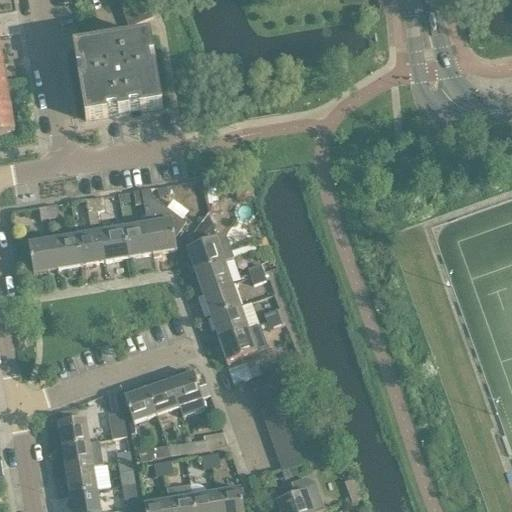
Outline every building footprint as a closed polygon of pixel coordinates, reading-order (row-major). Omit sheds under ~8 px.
[(145,0),(135,0),(120,6),(125,17),(149,7),(145,0)] [(129,28),(153,18),(149,7),(125,17),(129,28)] [(108,117),(107,112),(117,110),(118,115),(120,115),(124,114),(128,113),(130,113),(130,108),(140,106),(140,111),(163,108),(156,68),(151,69),(150,59),(155,58),(151,36),(133,39),(74,48),(78,71),(83,70),(84,80),(79,81),(86,120),(108,117)] [(7,83),(0,84),(0,108),(10,107),(7,83)] [(0,134),(14,132),(10,107),(0,108),(0,134)] [(177,251),(175,237),(189,219),(151,191),(143,192),(145,205),(148,225),(153,255),(177,251)] [(134,193),(136,206),(145,205),(143,192),(134,193)] [(106,211),(104,198),(95,200),(97,213),(106,211)] [(87,201),(89,214),(97,213),(95,200),(87,201)] [(58,219),(56,206),(47,207),(50,220),(58,219)] [(39,209),(41,222),(50,220),(47,207),(39,209)] [(126,228),(131,259),(153,255),(148,225),(126,228)] [(101,233),(105,263),(131,259),(126,228),(101,233)] [(77,237),(82,267),(105,263),(101,233),(77,237)] [(53,241),(58,271),(82,267),(77,237),(53,241)] [(223,237),(187,249),(196,273),(225,262),(235,259),(228,239),(223,237)] [(29,245),(34,275),(58,271),(53,241),(29,245)] [(225,262),(196,273),(203,295),(232,284),(225,262)] [(261,265),(249,269),(252,278),(263,274),(261,265)] [(255,286),(266,282),(263,274),(252,278),(255,286)] [(212,318),(241,308),(232,284),(203,295),(212,318)] [(241,308),(212,318),(219,340),(249,330),(241,308)] [(276,311),(265,315),(267,323),(279,319),(276,311)] [(270,331),(282,327),(279,319),(267,323),(270,331)] [(228,364),(257,353),(249,330),(219,340),(228,364)] [(199,389),(194,375),(169,383),(179,409),(182,418),(206,410),(203,400),(203,399),(199,389)] [(275,375),(252,383),(256,394),(279,386),(275,375)] [(179,409),(169,383),(147,391),(156,417),(179,409)] [(207,386),(199,389),(203,399),(211,396),(207,386)] [(279,386),(256,394),(260,405),(283,397),(279,386)] [(125,399),(134,424),(156,417),(147,391),(125,399)] [(283,397),(260,405),(263,417),(287,408),(283,397)] [(287,408),(263,417),(267,428),(291,419),(287,408)] [(113,440),(127,438),(124,413),(109,416),(113,440)] [(291,419),(267,428),(271,439),(295,430),(291,419)] [(86,420),(59,424),(63,449),(90,444),(86,420)] [(295,430),(271,439),(275,450),(299,441),(295,430)] [(206,451),(229,449),(224,433),(204,437),(204,442),(192,444),(193,453),(206,451)] [(299,441),(275,450),(279,461),(303,452),(299,441)] [(90,444),(63,449),(67,473),(94,469),(90,444)] [(193,453),(192,444),(168,448),(169,457),(193,453)] [(155,450),(157,459),(169,457),(168,448),(155,450)] [(283,471),(307,463),(303,452),(279,461),(283,471)] [(130,453),(117,455),(119,464),(131,462),(130,453)] [(221,468),(219,455),(211,456),(213,469),(221,468)] [(202,457),(204,470),(213,469),(211,456),(202,457)] [(122,488),(135,486),(131,462),(119,464),(122,488)] [(174,475),(172,462),(163,464),(165,477),(174,475)] [(155,465),(157,478),(165,477),(163,464),(155,465)] [(94,469),(67,473),(71,498),(98,493),(94,469)] [(277,492),(271,474),(257,478),(263,497),(277,492)] [(296,496),(276,502),(279,511),(323,511),(326,511),(316,482),(308,479),(292,484),(296,496)] [(190,486),(194,511),(220,511),(217,494),(206,495),(205,490),(202,487),(199,485),(195,485),(190,486)] [(168,490),(170,501),(171,511),(194,511),(190,486),(168,490)] [(244,511),(241,490),(217,494),(220,511),(244,511)] [(101,511),(98,493),(71,498),(73,511),(101,511)] [(138,501),(125,503),(126,511),(139,509),(138,501)] [(171,511),(170,501),(144,506),(145,511),(171,511)]
